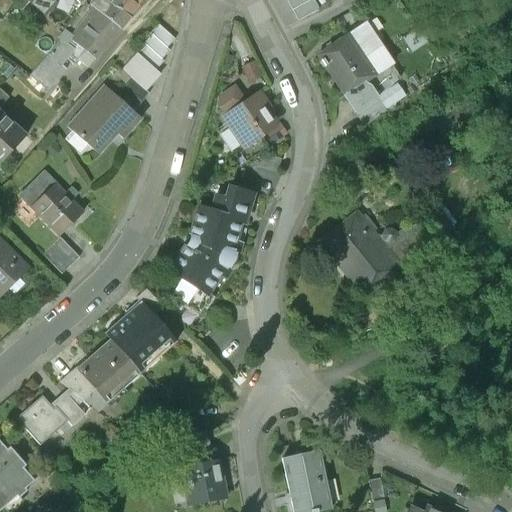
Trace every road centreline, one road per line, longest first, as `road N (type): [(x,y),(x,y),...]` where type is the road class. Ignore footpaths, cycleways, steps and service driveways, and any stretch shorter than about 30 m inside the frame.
road 1 (residential): [(209,0),(168,162),(137,241),(84,307),(0,377)]
road 2 (residential): [(280,355),(269,307),(273,252),(306,150),(293,72),(276,40)]
road 3 (residential): [(498,511),(306,393)]
road 4 (track): [(511,416),(427,410),(351,370)]
road 5 (residential): [(261,511),(251,434),(257,396),(280,355)]
